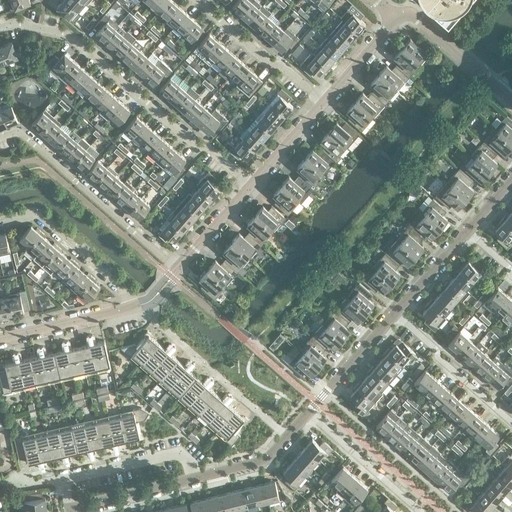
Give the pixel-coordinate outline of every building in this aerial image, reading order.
[(29,0),(7,0),(12,10),(31,2),(29,0)] [(77,10),(65,0),(63,0),(57,7),(70,19),(77,10)] [(82,0),(65,0),(77,10),(80,12),(87,4),(84,2),(82,0)] [(154,0),(151,4),(159,11),(168,0),(154,0)] [(168,0),(159,11),(167,19),(178,6),(171,0),(168,0)] [(238,0),(233,7),(241,15),(254,0),(238,0)] [(254,0),(241,15),(249,22),(263,6),(256,0),(254,0)] [(314,0),(314,1),(323,8),(330,0),(314,0)] [(435,0),(446,9),(453,0),(435,0)] [(340,17),(342,19),(359,34),(363,29),(362,28),(365,23),(360,19),(364,14),(352,4),(340,17)] [(249,22),(257,29),(272,13),(264,5),(263,6),(249,22)] [(167,19),(175,26),(186,13),(178,6),(167,19)] [(180,37),(183,33),(195,20),(186,13),(175,26),(172,30),(180,37)] [(257,29),(266,36),(277,24),(280,20),(272,13),(257,29)] [(96,33),(104,41),(115,28),(107,21),(110,18),(105,14),(97,23),(101,27),(96,33)] [(342,19),(335,28),(350,41),(353,37),(355,39),(359,34),(342,19)] [(195,20),(183,33),(192,41),(203,28),(195,20)] [(266,36),(274,44),(285,31),(277,24),(266,36)] [(104,41),(112,48),(123,35),(115,28),(104,41)] [(285,31),(274,44),(282,51),(288,44),(292,48),(300,39),(288,28),(285,31)] [(335,28),(327,36),(344,51),(348,47),(346,45),(350,41),(335,28)] [(207,53),(218,41),(209,33),(198,46),(207,53)] [(112,48),(121,55),(132,42),(123,35),(112,48)] [(327,36),(320,45),(335,58),(338,54),(340,56),(344,51),(327,36)] [(410,37),(402,46),(421,63),(429,54),(433,49),(419,37),(415,42),(410,37)] [(121,55),(129,62),(140,50),(144,45),(136,38),(132,42),(121,55)] [(211,65),(212,64),(226,48),(218,41),(207,53),(203,58),(211,65)] [(2,46),(8,62),(18,58),(19,61),(25,59),(20,47),(15,49),(12,42),(2,46)] [(320,45),(312,53),(329,68),(333,63),(331,62),(335,58),(320,45)] [(399,60),(395,64),(409,77),(414,72),(421,63),(402,46),(394,55),(399,60)] [(220,71),(234,55),(226,48),(212,64),(220,71)] [(129,62),(137,69),(148,57),(140,50),(129,62)] [(299,65),(310,75),(314,71),(319,76),(323,71),(325,73),(329,68),(312,53),(311,52),(299,65)] [(58,78),(59,76),(62,73),(73,60),(65,53),(59,59),(55,55),(46,65),(51,69),(49,70),(58,78)] [(186,59),(194,67),(197,64),(192,60),(192,57),(189,55),(186,59)] [(227,79),(231,75),(242,63),(234,55),(220,71),(219,72),(227,79)] [(137,69),(145,77),(156,64),(148,57),(137,69)] [(59,76),(67,83),(81,67),(73,60),(62,73),(59,76)] [(156,64),(145,77),(154,84),(165,72),(168,75),(172,70),(160,60),(156,64)] [(240,82),(251,70),(242,63),(231,75),(240,82)] [(386,64),(378,73),(397,90),(409,77),(395,64),(391,69),(386,64)] [(75,91),(78,87),(89,74),(81,67),(67,83),(75,91)] [(237,85),(249,97),(263,81),(258,78),(259,77),(251,70),(240,82),(237,85)] [(160,90),(168,97),(179,85),(183,80),(175,73),(160,90)] [(375,87),(371,92),(385,104),(397,90),(378,73),(370,82),(375,87)] [(78,87),(86,94),(98,82),(89,74),(78,87)] [(168,97),(176,104),(187,92),(191,87),(183,80),(179,85),(168,97)] [(86,94),(95,101),(106,89),(98,82),(86,94)] [(95,101),(102,108),(103,108),(114,96),(106,89),(95,101)] [(278,94),(270,102),(287,117),(291,113),(290,111),(293,107),(288,102),(292,98),(281,89),(277,93),(278,94)] [(176,104),(185,112),(196,99),(187,92),(176,104)] [(362,92),(354,101),(373,117),(381,109),(385,104),(371,92),(367,96),(362,92)] [(111,115),(111,116),(122,103),(114,96),(103,108),(102,108),(99,112),(107,119),(111,115)] [(226,98),(222,102),(227,107),(232,103),(226,98)] [(185,112),(193,119),(204,106),(196,99),(185,112)] [(0,104),(0,107),(1,109),(7,125),(12,123),(13,125),(19,122),(12,105),(11,105),(10,101),(0,104)] [(345,117),(347,119),(361,131),(366,126),(373,117),(354,101),(347,110),(349,112),(345,117)] [(270,102),(263,111),(278,124),(281,120),(283,122),(287,117),(270,102)] [(111,116),(112,116),(119,123),(130,110),(122,103),(111,116)] [(193,119),(201,126),(212,114),(204,106),(193,119)] [(210,133),(214,137),(229,120),(216,109),(212,114),(201,126),(209,133),(210,133)] [(34,130),(39,134),(52,119),(43,111),(32,124),(36,128),(34,130)] [(263,111),(255,119),(272,135),(276,130),(274,128),(278,124),(263,111)] [(502,119),(495,128),(511,142),(511,118),(507,114),(502,119)] [(131,140),(134,136),(145,124),(137,116),(122,132),(131,140)] [(45,136),(49,139),(60,127),(52,119),(39,134),(44,138),(45,136)] [(255,119),(248,128),(263,141),(266,137),(268,139),(272,135),(255,119)] [(336,121),(328,131),(344,144),(347,147),(359,133),(345,121),(341,126),(336,121)] [(139,147),(153,131),(145,124),(134,136),(131,140),(139,147)] [(51,145),(56,149),(69,134),(60,127),(49,139),(53,143),(51,145)] [(248,128),(240,137),(257,152),(261,147),(259,145),(263,141),(248,128)] [(487,136),(483,141),(497,153),(501,149),(505,153),(511,145),(511,142),(495,128),(487,136)] [(63,151),(66,154),(81,137),(73,130),(69,134),(56,149),(61,153),(63,151)] [(142,143),(151,150),(162,138),(153,131),(142,143)] [(325,144),(321,148),(335,161),(347,147),(344,144),(328,131),(320,140),(325,144)] [(68,160),(73,164),(90,145),(81,137),(66,154),(70,158),(68,160)] [(232,145),(228,149),(238,158),(242,154),(247,158),(251,154),(253,156),(257,152),(240,137),(239,138),(242,139),(235,147),(232,145)] [(148,154),(156,161),(170,145),(162,138),(151,150),(148,154)] [(478,146),(471,155),(490,172),(498,162),(493,158),(497,153),(483,141),(478,146)] [(73,164),(78,168),(79,166),(84,170),(99,153),(90,145),(73,164)] [(164,168),(167,165),(178,152),(170,145),(156,161),(164,168)] [(122,149),(126,153),(129,156),(131,154),(129,151),(129,150),(125,146),(122,149)] [(312,149),(304,158),(320,171),(323,174),(335,161),(321,148),(317,153),(312,149)] [(164,168),(172,175),(166,183),(167,184),(164,186),(168,189),(185,170),(181,166),(186,160),(178,152),(167,165),(164,168)] [(464,164),(459,169),(473,181),(477,176),(482,180),(490,172),(471,155),(464,164)] [(301,171),(297,175),(311,188),(316,183),(313,180),(320,171),(304,158),(296,167),(301,171)] [(89,178),(94,182),(107,167),(98,160),(87,172),(91,176),(89,178)] [(101,184),(104,188),(115,175),(117,173),(109,165),(107,167),(94,182),(99,186),(101,184)] [(459,169),(447,182),(466,199),(474,190),(469,185),(473,181),(459,169)] [(197,184),(200,187),(215,200),(219,195),(217,193),(221,189),(215,184),(219,180),(209,171),(197,184)] [(106,193),(111,197),(124,183),(115,175),(104,188),(108,191),(106,193)] [(289,176),(281,185),(299,201),(301,203),(309,194),(307,193),(311,188),(297,175),(293,180),(289,176)] [(118,199),(122,203),(133,190),(135,188),(126,180),(124,183),(111,197),(116,201),(118,199)] [(412,185),(410,193),(415,195),(421,188),(415,182),(412,185)] [(447,182),(440,190),(435,195),(449,208),(453,203),(458,208),(466,199),(447,182)] [(278,198),(274,203),(287,215),(299,201),(281,185),(273,194),(278,198)] [(200,187),(193,196),(205,207),(208,203),(211,205),(215,200),(200,187)] [(124,208),(128,212),(141,198),(133,190),(122,203),(126,206),(124,208)] [(189,193),(181,201),(200,217),(204,212),(202,210),(205,207),(193,196),(189,193)] [(128,212),(133,216),(135,214),(139,218),(150,206),(141,198),(128,212)] [(424,214),(440,228),(448,219),(443,215),(447,211),(433,198),(428,203),(421,212),(424,214)] [(181,201),(174,210),(190,224),(193,220),(195,222),(200,217),(181,201)] [(262,205),(254,214),(273,231),(285,217),(271,205),(267,210),(262,205)] [(167,218),(168,219),(185,234),(189,229),(187,228),(190,224),(174,210),(167,218)] [(409,225),(423,238),(427,233),(432,237),(440,228),(424,214),(421,212),(413,221),(409,225)] [(505,214),(501,219),(511,228),(511,212),(507,216),(505,214)] [(295,213),(290,219),(294,223),(295,224),(300,218),(295,213)] [(251,228),(247,232),(261,244),(273,231),(254,214),(246,224),(251,228)] [(288,218),(285,222),(291,228),(295,224),(288,218)] [(155,232),(166,241),(169,237),(174,241),(178,237),(181,239),(185,234),(168,219),(160,228),(159,227),(155,232)] [(511,236),(511,228),(501,219),(497,224),(499,225),(496,230),(500,234),(497,238),(507,248),(511,243),(508,241),(511,236)] [(19,238),(28,246),(41,231),(37,227),(35,229),(30,225),(19,238)] [(400,242),(416,255),(424,246),(419,242),(423,238),(409,225),(405,230),(397,239),(400,242)] [(24,250),(33,258),(37,253),(48,241),(44,237),(46,235),(41,231),(28,246),(24,250)] [(0,254),(9,253),(5,232),(0,233),(0,254)] [(239,232),(231,241),(247,255),(249,258),(261,244),(247,232),(243,237),(239,232)] [(385,252),(399,265),(403,260),(408,264),(416,255),(400,242),(397,239),(389,248),(385,252)] [(33,258),(42,265),(59,246),(54,242),(52,244),(48,241),(37,253),(33,258)] [(228,255),(224,259),(238,272),(249,258),(247,255),(231,241),(223,251),(228,255)] [(50,273),(52,271),(54,269),(65,256),(62,253),(63,251),(59,246),(42,265),(50,273)] [(373,266),(376,269),(392,283),(400,274),(395,269),(399,265),(385,252),(381,257),(373,266)] [(52,271),(61,279),(76,261),(71,257),(69,259),(65,256),(54,269),(52,271)] [(215,260),(207,269),(223,283),(226,285),(238,272),(224,259),(219,264),(215,260)] [(463,263),(459,268),(474,281),(481,272),(484,274),(488,270),(478,260),(474,265),(469,260),(465,265),(463,263)] [(61,279),(69,286),(82,271),(79,268),(80,266),(76,261),(61,279)] [(457,274),(453,278),(466,289),(474,281),(459,268),(454,272),(457,274)] [(223,283),(207,269),(199,278),(203,282),(200,286),(214,299),(226,285),(223,283)] [(361,280),(375,292),(379,288),(384,292),(392,283),(376,269),(369,277),(366,275),(361,280)] [(69,286),(77,294),(93,276),(88,272),(86,274),(82,271),(69,286)] [(76,296),(85,303),(100,286),(96,283),(98,281),(93,276),(77,294),(78,294),(76,296)] [(448,280),(444,285),(459,298),(462,300),(469,292),(466,289),(453,278),(450,282),(448,280)] [(359,282),(347,296),(366,312),(374,303),(369,299),(373,295),(359,282)] [(442,291),(438,295),(451,306),(459,298),(444,285),(440,289),(442,291)] [(487,300),(495,307),(507,294),(498,287),(487,300)] [(7,295),(8,298),(12,317),(19,315),(18,312),(23,311),(22,304),(28,303),(24,289),(19,291),(19,292),(7,295)] [(495,307),(504,314),(511,304),(511,299),(507,294),(495,307)] [(433,297),(429,302),(446,317),(453,308),(451,306),(438,295),(435,299),(433,297)] [(340,304),(335,309),(349,322),(353,317),(358,321),(366,312),(347,296),(340,304)] [(8,298),(0,299),(0,313),(1,316),(6,315),(6,318),(12,317),(8,298)] [(478,300),(474,304),(470,309),(473,312),(481,303),(478,300)] [(446,317),(429,302),(425,307),(427,308),(423,313),(428,317),(424,322),(435,331),(446,317)] [(334,317),(326,325),(342,339),(350,330),(345,326),(349,322),(335,309),(331,314),(334,317)] [(316,331),(312,336),(325,349),(329,344),(334,348),(342,339),(326,325),(319,334),(316,331)] [(132,354),(141,361),(157,342),(149,335),(151,333),(148,331),(139,341),(139,343),(136,345),(134,344),(120,347),(130,356),(132,354)] [(449,343),(457,351),(468,338),(460,331),(449,343)] [(280,333),(268,346),(274,351),(285,338),(280,333)] [(92,335),(90,336),(97,367),(110,364),(104,340),(96,342),(94,337),(92,335)] [(87,344),(80,346),(86,370),(97,367),(90,336),(87,336),(86,338),(87,344)] [(310,344),(303,352),(318,367),(326,358),(321,353),(325,349),(312,336),(307,341),(310,344)] [(457,351),(465,358),(476,346),(468,338),(457,351)] [(62,350),(54,352),(59,376),(73,373),(66,341),(62,342),(61,344),(62,350)] [(68,341),(66,341),(73,373),(86,370),(80,346),(71,348),(70,342),(68,341)] [(465,358),(473,365),(485,353),(488,348),(480,341),(476,346),(465,358)] [(141,361),(151,370),(172,347),(171,345),(167,345),(164,349),(157,342),(141,361)] [(390,346),(386,350),(401,363),(404,366),(415,353),(405,343),(401,348),(396,343),(392,348),(390,346)] [(43,346),(40,347),(48,379),(59,376),(54,352),(46,354),(45,348),(43,346)] [(38,356),(30,357),(35,382),(48,379),(40,347),(38,347),(36,350),(38,356)] [(151,370),(161,379),(177,360),(171,355),(175,351),(174,348),(172,347),(151,370)] [(384,357),(381,361),(393,372),(401,363),(386,350),(382,355),(384,357)] [(18,352),(16,353),(23,385),(35,382),(30,357),(22,359),(21,354),(18,352)] [(318,367),(303,352),(295,361),(292,359),(288,363),(302,376),(306,371),(310,376),(318,367)] [(23,385),(16,353),(13,353),(12,355),(13,361),(5,363),(6,369),(0,370),(0,378),(3,393),(13,390),(12,387),(23,385)] [(473,365),(482,373),(493,360),(485,353),(473,365)] [(482,373),(490,380),(504,364),(495,357),(493,360),(482,373)] [(161,379),(170,387),(191,363),(189,361),(186,362),(183,365),(177,360),(161,379)] [(375,363),(371,367),(386,380),(393,372),(381,361),(377,364),(375,363)] [(504,364),(490,380),(498,387),(504,381),(508,384),(511,380),(511,368),(505,362),(504,364)] [(170,387),(180,396),(197,377),(190,371),(193,368),(193,365),(191,363),(170,387)] [(416,368),(413,373),(416,376),(420,371),(424,366),(421,364),(416,368)] [(369,374),(366,378),(381,392),(389,383),(386,380),(371,367),(367,372),(369,374)] [(414,382),(423,390),(434,377),(425,370),(414,382)] [(180,396),(189,404),(210,380),(208,378),(206,379),(202,382),(197,377),(180,396)] [(423,390),(431,397),(442,385),(434,377),(423,390)] [(360,380),(356,385),(375,402),(383,393),(381,392),(366,378),(362,382),(360,380)] [(189,404),(199,412),(215,393),(209,388),(212,385),(212,382),(210,380),(189,404)] [(351,404),(362,414),(366,417),(371,412),(368,410),(375,402),(356,385),(352,389),(354,391),(350,395),(355,400),(351,404)] [(431,397),(439,404),(450,392),(442,385),(431,397)] [(439,404),(448,411),(459,399),(450,392),(439,404)] [(199,412),(209,421),(229,397),(227,395),(225,395),(221,399),(215,393),(199,412)] [(209,421),(218,429),(235,411),(228,405),(231,401),(231,399),(229,397),(209,421)] [(448,411),(456,419),(467,406),(459,399),(448,411)] [(456,419),(464,426),(475,413),(467,406),(456,419)] [(134,412),(124,414),(130,439),(139,437),(140,439),(144,438),(143,433),(141,432),(139,421),(145,419),(149,412),(149,411),(142,407),(133,409),(134,412)] [(376,427),(384,434),(400,416),(391,409),(376,427)] [(235,411),(218,429),(227,436),(225,438),(232,444),(235,440),(240,434),(236,430),(243,422),(245,422),(248,419),(245,416),(243,418),(235,411)] [(464,426),(472,433),(483,421),(475,413),(464,426)] [(124,414),(109,418),(117,450),(119,450),(120,448),(119,442),(130,439),(124,414)] [(384,434),(393,441),(408,424),(400,416),(384,434)] [(8,418),(0,418),(0,430),(5,430),(10,429),(8,418)] [(109,418),(97,420),(103,445),(110,443),(112,450),(114,451),(117,450),(109,418)] [(97,420),(85,423),(93,456),(95,455),(96,454),(95,447),(103,445),(97,420)] [(472,433),(480,440),(491,428),(483,421),(472,433)] [(85,423),(73,426),(78,451),(86,449),(87,455),(89,457),(93,456),(85,423)] [(393,441),(401,448),(416,431),(408,424),(393,441)] [(73,426),(59,429),(67,462),(70,461),(71,459),(70,453),(78,451),(73,426)] [(485,451),(490,455),(498,445),(494,441),(500,435),(491,428),(480,440),(488,447),(485,451)] [(59,429),(48,432),(53,457),(61,455),(62,461),(65,462),(67,462),(59,429)] [(401,448),(409,455),(420,442),(424,438),(416,431),(401,448)] [(48,432),(36,435),(43,467),(46,467),(47,465),(45,458),(53,457),(48,432)] [(43,467),(36,435),(23,438),(23,434),(14,436),(19,458),(25,457),(27,457),(28,462),(37,460),(38,467),(40,468),(43,467)] [(312,439),(304,448),(318,460),(325,452),(328,454),(332,449),(322,441),(318,445),(312,439)] [(409,455),(417,462),(429,450),(420,442),(409,455)] [(417,462),(425,470),(440,453),(441,452),(432,445),(429,450),(417,462)] [(304,448),(297,456),(311,468),(318,460),(304,448)] [(425,470),(434,477),(448,460),(440,453),(425,470)] [(297,456),(290,464),(304,476),(311,468),(297,456)] [(434,477),(442,484),(456,467),(457,467),(449,459),(448,460),(434,477)] [(304,476),(290,464),(283,473),(288,477),(286,479),(284,481),(294,489),(298,485),(297,485),(304,476)] [(511,471),(506,466),(499,475),(511,486),(511,485),(511,471)] [(330,481),(339,488),(350,474),(342,467),(330,481)] [(456,467),(442,484),(450,491),(455,485),(460,489),(471,476),(466,472),(464,474),(456,467)] [(339,488),(347,495),(359,481),(350,474),(339,488)] [(499,475),(492,483),(504,494),(511,486),(499,475)] [(264,484),(268,501),(279,498),(275,481),(264,484)] [(347,495),(344,498),(353,506),(367,489),(359,481),(347,495)] [(492,483),(484,491),(497,502),(504,494),(492,483)] [(254,486),(258,504),(268,501),(264,484),(254,486)] [(243,489),(247,506),(258,504),(254,486),(243,489)] [(233,492),(237,509),(247,506),(243,489),(233,492)] [(25,504),(26,511),(47,509),(45,497),(43,497),(42,494),(42,491),(18,495),(19,503),(25,504)] [(484,491),(477,499),(490,510),(497,502),(484,491)] [(222,494),(227,511),(237,509),(233,492),(222,494)] [(212,497),(215,511),(224,511),(227,511),(222,494),(212,497)] [(201,500),(204,511),(215,511),(212,497),(201,500)] [(386,504),(379,511),(394,511),(393,510),(395,508),(397,505),(388,497),(384,501),(386,504)] [(463,509),(466,511),(488,511),(490,510),(477,499),(470,508),(467,505),(463,509)] [(190,502),(192,511),(204,511),(201,500),(190,502)] [(175,506),(176,511),(188,511),(186,503),(175,506)]
